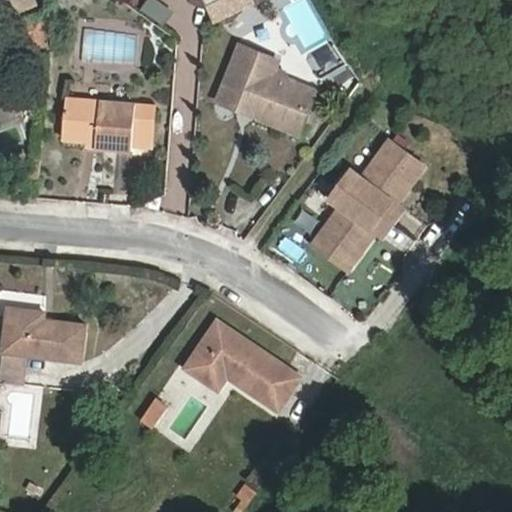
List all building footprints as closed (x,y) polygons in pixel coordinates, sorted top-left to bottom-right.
[(18,6),(15,0),(0,0),(0,1),(5,12),(18,6)] [(159,0),(147,0),(141,9),(165,25),(175,10),(159,0)] [(213,0),(222,19),(263,0),(213,0)] [(56,14),(35,18),(37,25),(18,29),(21,40),(30,38),(32,47),(49,43),(48,33),(55,32),(56,14)] [(311,49),(324,76),(354,61),(340,34),(311,49)] [(261,113),(305,130),(322,88),(292,77),(293,75),(290,69),(281,66),(284,58),(246,42),(227,92),(264,106),(261,113)] [(264,106),(227,92),(224,98),(261,113),(264,106)] [(67,140),(89,142),(102,143),(102,149),(135,152),(136,146),(139,105),(70,101),(67,140)] [(157,107),(139,105),(136,146),(154,148),(157,107)] [(366,177),(361,184),(355,191),(385,213),(395,198),(402,203),(430,166),(397,141),(366,177)] [(339,179),(344,183),(355,169),(350,165),(339,179)] [(355,191),(361,184),(366,177),(355,169),(344,183),(355,191)] [(334,197),(344,183),(339,179),(329,193),(334,197)] [(344,183),(334,197),(344,205),(353,193),(355,191),(344,183)] [(375,227),(385,213),(355,191),(353,193),(344,205),(316,244),(351,270),(380,231),(375,227)] [(395,198),(385,213),(396,221),(407,207),(402,203),(395,198)] [(396,221),(385,213),(375,227),(380,231),(385,235),(396,221)] [(51,310),(14,307),(10,352),(35,354),(90,358),(93,321),(58,318),(58,321),(51,321),(51,310)] [(302,377),(217,319),(186,368),(219,389),(227,377),(279,411),(302,377)] [(35,354),(10,352),(8,382),(33,384),(35,354)] [(141,421),(156,430),(171,405),(157,396),(141,421)]
